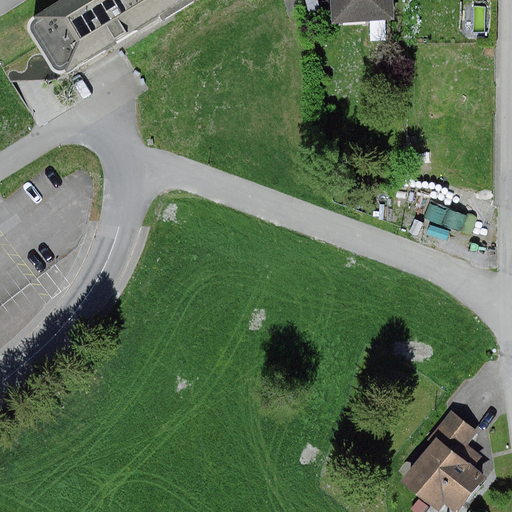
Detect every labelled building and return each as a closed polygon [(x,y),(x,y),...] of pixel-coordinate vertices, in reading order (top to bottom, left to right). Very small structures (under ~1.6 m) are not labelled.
[(53,70),(55,73),(58,74),(61,75),(64,76),(66,75),(68,74),(163,16),(166,22),(199,2),(197,0),(64,0),(35,18),(33,19),(32,21),(30,24),(29,28),(30,31),(30,33),(53,70)] [(331,0),(333,24),(372,21),(373,40),(389,39),(387,21),(396,20),(394,0),(331,0)] [(234,44),(207,47),(215,110),(292,99),(284,42),(235,49),(234,44)] [(322,129),(298,131),(299,143),(323,141),(322,129)] [(478,432),(452,412),(432,436),(436,440),(402,482),(439,511),(445,505),(454,511),(459,511),(487,478),(474,467),(482,457),(467,445),(478,432)] [(424,511),(429,507),(419,499),(411,510),(414,511),(424,511)]
